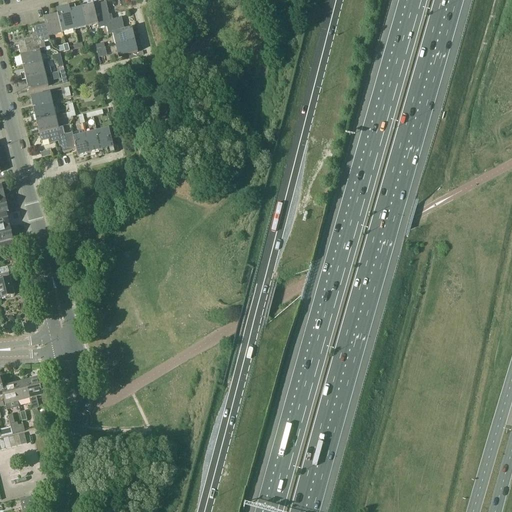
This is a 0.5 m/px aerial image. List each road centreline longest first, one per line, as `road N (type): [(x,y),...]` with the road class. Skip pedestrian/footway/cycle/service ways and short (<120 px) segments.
road 1 (motorway): [(414,0),(270,511)]
road 2 (motorway): [(306,511),(448,0)]
road 3 (primary): [(204,511),(335,0)]
road 4 (secondary): [(511,377),(472,511)]
